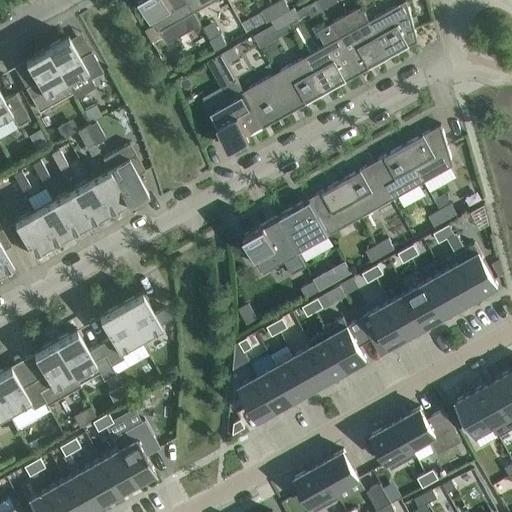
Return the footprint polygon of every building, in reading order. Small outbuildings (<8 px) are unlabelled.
[(193,11),(186,0),(143,0),(150,12),(148,14),(153,23),(156,22),(167,42),(201,23),(194,11),(193,11)] [(186,0),(193,11),(194,11),(213,0),(186,0)] [(285,0),(279,0),(270,6),(276,15),(289,7),(285,0)] [(404,0),(369,20),(389,56),(418,40),(406,0),(404,0)] [(330,22),(358,73),(389,56),(369,20),(361,5),(330,22)] [(276,15),(270,6),(261,11),(266,20),(276,15)] [(288,23),(300,16),(295,6),(283,13),(288,23)] [(288,23),(283,13),(271,19),(277,29),(288,23)] [(306,55),(327,91),(358,73),(330,22),(316,30),(325,45),(306,55)] [(210,40),(215,49),(227,43),(221,33),(210,40)] [(68,34),(46,46),(67,83),(87,71),(91,77),(103,71),(91,49),(80,56),(68,34)] [(239,55),(234,45),(222,52),(228,62),(239,55)] [(67,83),(46,46),(24,58),(36,80),(25,86),(31,97),(42,91),(45,95),(67,83)] [(306,55),(275,72),(295,109),(327,91),(306,55)] [(275,72),(244,90),(264,126),(295,109),(275,72)] [(264,126),(244,90),(210,109),(214,117),(212,118),(217,128),(219,126),(230,145),(264,126)] [(0,120),(11,114),(17,125),(30,118),(15,92),(4,98),(0,91),(0,120)] [(96,104),(84,111),(90,122),(102,115),(96,104)] [(96,119),(85,125),(94,142),(105,136),(96,119)] [(404,144),(424,180),(453,164),(441,123),(404,144)] [(94,142),(85,125),(77,130),(86,146),(94,142)] [(102,156),(108,167),(128,202),(148,191),(138,173),(145,169),(129,141),(102,156)] [(372,162),(393,198),(424,180),(404,144),(372,162)] [(50,151),(60,168),(68,164),(58,147),(50,151)] [(49,174),(39,158),(31,162),(41,179),(49,174)] [(372,162),(341,179),(361,215),(393,198),(372,162)] [(108,167),(90,177),(110,212),(128,202),(108,167)] [(30,185),(21,168),(13,173),(22,189),(30,185)] [(90,177),(72,187),(92,222),(110,212),(90,177)] [(361,215),(341,179),(310,196),(330,232),(337,229),(361,215)] [(72,187),(52,199),(72,233),(92,222),(72,187)] [(330,232),(310,196),(277,215),(292,240),(298,251),(330,232)] [(52,199),(33,209),(53,244),(72,233),(52,199)] [(451,202),(440,208),(445,218),(457,212),(451,202)] [(440,208),(428,215),(434,225),(445,218),(440,208)] [(53,244),(33,209),(6,224),(16,241),(23,237),(33,255),(53,244)] [(279,247),(265,222),(244,233),(255,252),(253,253),(259,263),(260,262),(265,269),(284,258),(292,272),(305,265),(298,251),(292,240),(279,247)] [(449,223),(440,228),(445,237),(454,232),(449,223)] [(1,227),(0,227),(0,273),(14,266),(4,248),(11,244),(1,227)] [(440,228),(431,233),(436,242),(445,237),(440,228)] [(394,247),(388,237),(377,243),(383,253),(394,247)] [(455,252),(460,261),(461,260),(480,294),(498,284),(474,241),(455,252)] [(377,243),(366,250),(371,260),(383,253),(377,243)] [(413,244),(404,249),(409,257),(418,252),(413,244)] [(404,249),(395,253),(400,262),(409,257),(404,249)] [(461,260),(460,261),(443,270),(462,304),(480,294),(461,260)] [(377,264),(369,269),(374,278),(382,273),(377,264)] [(369,269),(360,274),(365,283),(374,278),(369,269)] [(462,304),(443,270),(425,280),(444,314),(462,304)] [(314,278),(320,289),(331,282),(325,272),(314,278)] [(314,278),(300,286),(306,296),(320,289),(314,278)] [(444,314),(425,280),(407,290),(426,324),(444,314)] [(426,324),(407,290),(389,300),(408,334),(426,324)] [(142,291),(120,303),(140,340),(162,327),(160,323),(171,317),(165,306),(154,312),(142,291)] [(317,300),(310,304),(315,313),(322,309),(317,300)] [(408,334),(389,300),(371,310),(390,344),(408,334)] [(140,340),(120,303),(98,315),(110,337),(99,343),(105,354),(111,364),(123,357),(120,351),(140,340)] [(310,304),(302,309),(307,317),(315,313),(310,304)] [(250,307),(240,313),(249,330),(259,324),(250,307)] [(324,326),(326,330),(327,329),(348,368),(367,357),(343,315),(324,326)] [(282,320),(274,324),(279,333),(287,329),(282,320)] [(274,324),(267,329),(272,337),(279,333),(274,324)] [(88,349),(76,327),(54,340),(75,376),(97,364),(94,359),(105,354),(99,343),(88,349)] [(327,329),(326,330),(309,340),(311,344),(312,344),(331,377),(348,368),(327,329)] [(75,376),(54,340),(33,352),(45,373),(33,380),(40,390),(46,400),(48,403),(79,385),(75,376)] [(246,340),(238,345),(243,354),(251,349),(246,340)] [(312,344),(311,344),(294,353),(313,387),(331,377),(312,344)] [(313,387),(294,353),(276,363),(295,397),(313,387)] [(295,397),(276,363),(258,373),(277,407),(295,397)] [(40,390),(33,380),(22,386),(10,364),(0,369),(0,397),(9,413),(30,401),(33,407),(46,400),(40,390)] [(511,373),(509,369),(491,379),(511,415),(511,373)] [(277,407),(258,373),(240,384),(259,418),(277,407)] [(511,415),(491,379),(474,389),(499,434),(511,426),(511,415)] [(474,389),(455,399),(475,434),(492,424),(498,435),(499,434),(474,389)] [(0,418),(9,413),(0,397),(0,418)] [(405,415),(398,419),(413,446),(431,436),(437,448),(439,451),(460,439),(443,408),(427,417),(421,405),(405,414),(405,415)] [(107,411),(100,415),(105,425),(112,421),(107,411)] [(100,415),(92,420),(94,424),(97,429),(105,425),(100,415)] [(112,437),(118,448),(137,482),(156,471),(146,454),(160,446),(145,418),(112,437)] [(388,423),(372,432),(391,467),(416,453),(413,446),(398,419),(388,424),(388,423)] [(233,425),(232,437),(244,430),(240,421),(233,425)] [(75,436),(67,440),(72,450),(80,445),(75,436)] [(67,440),(59,445),(65,454),(72,450),(67,440)] [(137,482),(118,448),(100,458),(119,491),(137,482)] [(329,458),(321,462),(336,489),(360,476),(344,448),(328,457),(329,458)] [(39,456),(31,460),(37,470),(45,465),(39,456)] [(119,491),(100,458),(82,467),(101,501),(119,491)] [(31,460),(24,464),(29,474),(37,470),(31,460)] [(311,466),(295,475),(315,510),(340,496),(336,489),(321,462),(312,468),(311,466)] [(101,501),(82,467),(65,477),(83,511),(101,501)] [(432,474),(426,478),(431,487),(438,483),(432,474)] [(82,511),(83,511),(65,477),(47,487),(60,511),(82,511)] [(426,478),(419,482),(424,491),(431,487),(426,478)] [(452,478),(443,483),(448,491),(457,486),(452,478)] [(381,481),(367,489),(377,508),(391,501),(381,481)] [(60,511),(47,487),(28,498),(36,511),(60,511)] [(433,488),(424,492),(429,501),(437,496),(433,488)] [(424,492),(415,497),(419,506),(429,501),(424,492)] [(391,501),(382,506),(385,511),(392,511),(396,510),(391,501)]
